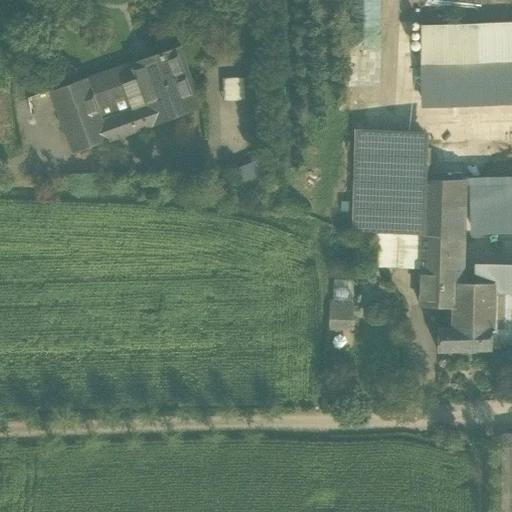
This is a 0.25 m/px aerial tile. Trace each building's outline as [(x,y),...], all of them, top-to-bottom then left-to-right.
[(511,23),(422,26),(423,104),(511,101),(511,23)] [(133,64),(132,65),(148,106),(133,112),(139,129),(199,107),(178,49),(133,64)] [(132,62),(86,78),(109,140),(139,129),(133,112),(148,106),(132,65),(133,64),(132,62)] [(244,98),(243,75),(222,76),(223,99),(244,98)] [(86,78),(50,92),(73,153),(109,140),(86,78)] [(406,133),(358,134),(355,230),(374,231),(422,233),(425,141),(406,133)] [(511,138),(425,141),(422,233),(421,269),(420,284),(443,286),(443,289),(456,289),(456,283),(462,283),(465,180),(472,180),(511,178),(511,138)] [(231,186),(262,185),(261,162),(230,164),(231,186)] [(511,178),(472,180),(471,228),(511,226),(511,178)] [(422,233),(374,231),(372,267),(421,269),(422,233)] [(511,269),(511,270),(511,269),(477,269),(477,283),(478,283),(478,291),(494,291),(494,293),(511,292),(511,269)] [(332,278),(332,318),(352,319),(353,278),(332,278)] [(462,283),(456,283),(456,289),(443,289),(443,286),(420,284),(420,305),(453,306),(453,328),(438,328),(437,352),(492,350),(492,348),(493,328),(494,293),(494,291),(478,291),(478,283),(477,283),(462,283)] [(511,292),(494,293),(493,328),(511,327),(511,292)] [(511,327),(493,328),(492,348),(511,347),(511,327)] [(511,511),(511,442),(502,443),(501,511),(511,511)]
